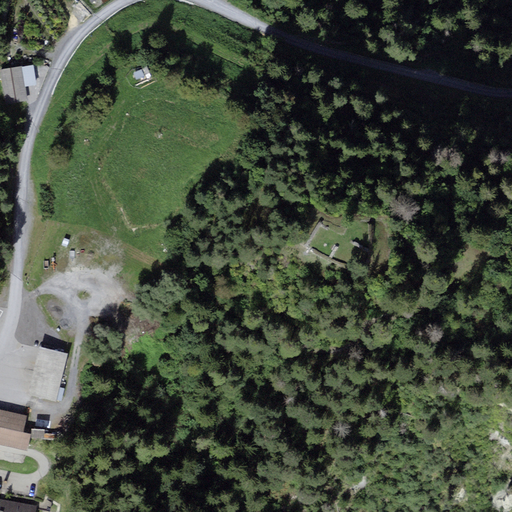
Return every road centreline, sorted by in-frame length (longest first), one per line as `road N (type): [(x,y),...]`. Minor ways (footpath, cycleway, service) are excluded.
road 1 (unclassified): [(125,0),(71,45),(33,127),(17,302),(0,353)]
road 2 (unclassified): [(511,93),(370,63),(196,0)]
